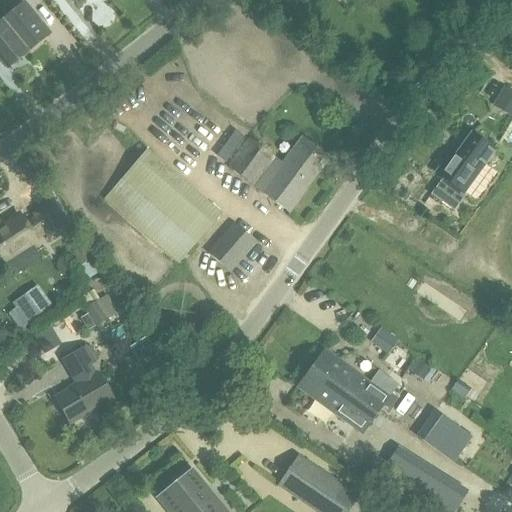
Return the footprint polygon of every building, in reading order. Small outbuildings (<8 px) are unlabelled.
[(23,4),(2,21),(27,52),(48,35),(23,4)] [(27,52),(2,21),(0,23),(0,61),(6,69),(27,52)] [(511,90),(503,86),(492,106),(511,117),(511,90)] [(217,157),(227,164),(245,139),(235,132),(217,157)] [(437,175),(462,193),(493,150),(471,135),(456,157),(452,154),(437,175)] [(227,167),(291,214),(331,160),(301,138),(282,163),(249,138),(227,167)] [(103,198),(177,263),(219,214),(146,149),(103,198)] [(0,262),(34,241),(44,236),(49,243),(66,233),(49,204),(48,203),(31,213),(32,217),(23,223),(17,214),(0,224),(0,262)] [(233,223),(208,253),(230,272),(256,243),(233,223)] [(91,258),(82,244),(70,251),(79,265),(80,265),(91,258)] [(52,307),(37,286),(11,304),(27,326),(52,307)] [(119,313),(109,294),(84,308),(94,327),(119,313)] [(370,342),(387,354),(397,340),(380,328),(370,342)] [(359,343),(350,353),(373,371),(382,361),(359,343)] [(63,359),(77,384),(54,397),(68,422),(110,398),(96,373),(93,374),(88,365),(93,361),(85,347),(63,359)] [(377,371),(368,384),(323,351),(310,369),(297,386),(361,433),(374,415),(381,405),(388,410),(395,400),(389,396),(397,385),(377,371)] [(449,422),(435,412),(433,410),(415,435),(454,462),(471,437),(449,422)] [(479,449),(489,454),(496,442),(487,436),(479,449)] [(397,446),(387,463),(374,484),(418,511),(453,511),(467,490),(397,446)] [(374,484),(387,463),(373,454),(360,474),(374,484)] [(277,487),(313,511),(347,511),(358,497),(298,456),(277,487)] [(168,511),(226,511),(192,469),(156,497),(168,511)]
